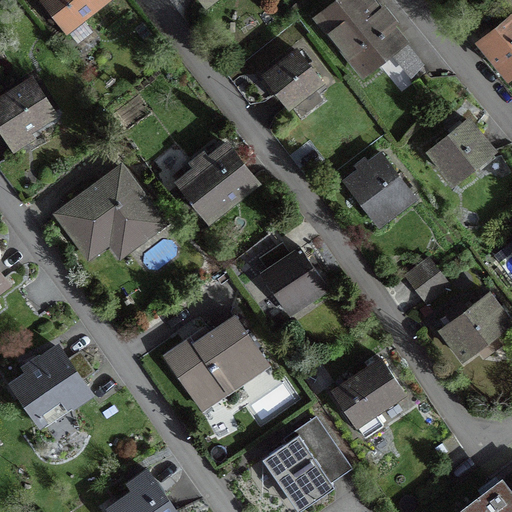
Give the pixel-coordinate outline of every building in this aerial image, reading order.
[(39,0),(64,31),(104,0),(39,0)] [(376,66),(400,94),(425,73),(389,28),(393,25),(372,0),(338,0),(316,19),(363,76),(376,66)] [(511,8),(511,0),(499,0),(500,0),(508,11),(511,8)] [(511,16),(478,43),(507,78),(511,73),(511,16)] [(319,83),(296,53),(264,78),(287,107),(319,83)] [(0,100),(0,132),(14,154),(34,141),(28,130),(53,114),(32,82),(13,94),(12,92),(0,100)] [(455,183),(491,153),(465,122),(429,152),(455,183)] [(226,147),(208,161),(204,155),(191,166),(195,171),(177,185),(210,226),(233,207),(230,203),(255,183),(226,147)] [(413,198),(381,156),(343,184),(367,215),(384,201),(394,213),(413,198)] [(75,202),(74,202),(57,215),(76,241),(88,233),(91,238),(99,239),(104,235),(114,249),(135,233),(140,240),(160,225),(119,169),(84,195),(83,197),(85,200),(78,205),(76,202),(75,202)] [(299,249),(289,255),(281,244),(257,260),(265,272),(260,275),(285,312),(324,285),(299,249)] [(404,277),(409,284),(419,297),(424,303),(448,285),(428,260),(404,277)] [(466,310),(462,304),(451,312),(455,318),(440,330),(463,360),(509,325),(486,295),(466,310)] [(196,346),(191,339),(164,358),(195,403),(221,385),(226,393),(227,393),(224,388),(262,361),(265,366),(266,365),(233,317),(208,334),(209,337),(196,346)] [(68,405),(86,393),(57,351),(39,364),(37,362),(36,363),(25,371),(28,376),(13,387),(38,422),(67,403),(68,405)] [(402,394),(380,360),(332,393),(363,439),(382,427),(373,413),(402,394)] [(333,488),(314,459),(334,445),(318,422),(265,457),(301,510),(333,488)] [(174,511),(146,473),(127,486),(133,494),(108,511),(174,511)] [(511,511),(511,480),(510,478),(463,511),(511,511)]
